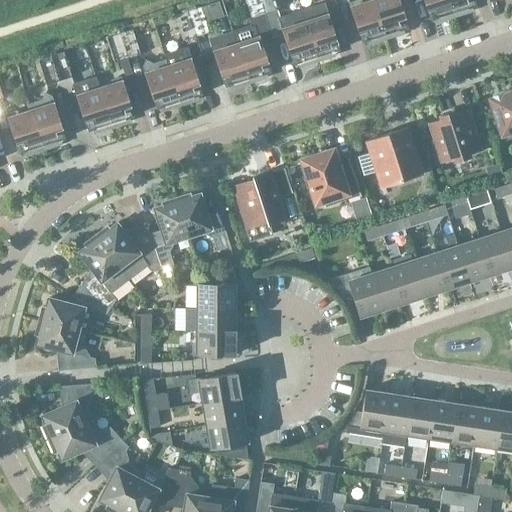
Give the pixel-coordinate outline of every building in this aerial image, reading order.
[(259,0),(244,0),(251,18),(250,19),(253,26),(231,33),(235,44),(248,82),(264,77),(263,74),(270,72),(258,37),(270,34),(264,14),(259,0)] [(273,0),(259,0),(264,14),(277,10),(273,0)] [(372,0),(371,0),(372,0),(351,7),(350,3),(349,3),(361,42),(367,41),(368,44),(385,38),(372,0)] [(372,0),(385,38),(402,33),(401,30),(407,28),(397,0),(372,0)] [(423,0),(430,20),(436,18),(437,21),(453,16),(448,0),(423,0)] [(448,0),(453,16),(470,11),(469,8),(475,6),(473,0),(448,0)] [(300,10),(303,21),(316,60),(333,55),(332,52),(338,50),(323,3),(300,10)] [(200,7),(187,12),(195,36),(208,32),(200,7)] [(455,25),(479,16),(476,9),(452,18),(455,25)] [(277,17),(293,65),(299,63),(300,66),(316,60),(303,21),(300,10),(277,17)] [(195,36),(187,12),(174,16),(182,40),(195,36)] [(139,54),(132,29),(119,34),(127,58),(139,54)] [(248,82),(235,44),(231,33),(231,31),(208,38),(224,87),(230,85),(231,88),(248,82)] [(114,62),(127,58),(119,34),(106,38),(114,62)] [(201,94),(188,55),(186,47),(164,54),(166,60),(168,66),(179,104),(196,99),(195,96),(201,94)] [(63,52),(50,56),(58,81),(71,76),(63,52)] [(50,56),(37,60),(45,85),(58,81),(50,56)] [(163,110),(179,104),(168,66),(166,60),(153,65),(145,61),(142,67),(156,109),(162,107),(163,110)] [(72,84),(75,92),(87,131),(93,129),(94,132),(111,126),(98,87),(95,76),(72,84)] [(99,87),(98,87),(111,126),(128,121),(127,118),(133,116),(120,77),(119,78),(120,81),(99,88),(99,87)] [(511,92),(490,100),(501,134),(511,130),(511,92)] [(58,140),(64,138),(50,96),(44,93),(40,101),(27,105),(29,111),(41,146),(42,149),(59,143),(58,140)] [(42,149),(41,146),(29,111),(8,117),(7,114),(6,114),(19,153),(25,151),(25,154),(42,149)] [(439,116),(440,120),(429,123),(441,162),(453,158),(454,161),(469,156),(468,153),(479,149),(467,111),(455,115),(454,111),(439,116)] [(374,171),(380,188),(422,174),(406,127),(364,140),(368,152),(357,156),(363,174),(374,171)] [(302,160),(311,191),(306,192),(309,198),(315,203),(322,205),(329,204),(327,199),(343,193),(346,199),(359,195),(359,196),(360,195),(348,158),(335,162),(331,151),(302,160)] [(253,180),(232,186),(245,226),(244,226),(249,242),(272,234),(268,224),(285,218),(278,197),(291,193),(284,169),(270,173),(269,171),(252,177),(253,180)] [(496,198),(511,193),(508,184),(493,189),(496,198)] [(479,187),(463,192),(466,202),(469,209),(490,203),(484,185),(479,187)] [(463,192),(448,197),(451,207),(466,202),(463,192)] [(188,237),(189,237),(188,236),(209,229),(216,251),(229,247),(220,219),(208,222),(199,194),(190,196),(189,193),(175,198),(188,237)] [(163,237),(151,241),(160,269),(172,265),(166,243),(187,236),(187,237),(188,237),(175,198),(161,202),(162,205),(153,208),(163,237)] [(425,221),(440,216),(437,207),(422,212),(425,221)] [(410,226),(425,221),(422,212),(407,217),(410,226)] [(394,221),(378,226),(381,235),(397,231),(394,221)] [(126,236),(116,223),(108,228),(107,226),(95,235),(128,278),(146,264),(152,271),(160,269),(151,241),(148,229),(126,236)] [(366,240),(381,235),(378,226),(363,231),(366,240)] [(511,267),(511,266),(511,227),(500,232),(511,267)] [(500,232),(479,238),(478,239),(490,274),(511,267),(500,232)] [(110,292),(128,278),(95,235),(83,244),(85,246),(78,252),(96,275),(86,290),(110,307),(115,299),(110,292)] [(478,239),(457,246),(468,281),(490,274),(478,239)] [(457,246),(435,253),(446,288),(468,281),(457,246)] [(295,253),(298,262),(313,257),(310,248),(295,253)] [(435,253),(413,260),(425,295),(446,288),(435,253)] [(403,302),(425,295),(413,260),(391,267),(403,302)] [(370,274),(368,266),(328,279),(345,298),(351,296),(358,317),(382,309),(370,274)] [(196,283),(196,308),(233,308),(233,284),(232,267),(200,277),(200,284),(196,283)] [(391,267),(370,274),(382,309),(403,302),(391,267)] [(106,314),(110,307),(86,290),(76,305),(47,298),(45,307),(42,306),(38,320),(77,330),(77,329),(84,331),(84,332),(85,332),(89,333),(95,311),(106,314)] [(233,331),(233,308),(196,308),(185,308),(184,331),(196,331),(233,331)] [(140,314),(140,330),(150,330),(150,314),(140,314)] [(84,332),(84,331),(77,329),(77,330),(38,320),(35,334),(38,335),(35,344),(64,351),(65,369),(95,367),(94,358),(88,357),(81,344),(84,333),(85,333),(85,332),(84,332)] [(150,363),(150,330),(140,330),(140,363),(150,363)] [(233,331),(196,331),(196,353),(192,353),(192,355),(233,355),(233,353),(238,353),(235,336),(233,336),(233,331)] [(202,403),(238,397),(237,391),(240,391),(239,374),(234,374),(234,373),(194,379),(194,381),(198,380),(202,403)] [(146,412),(156,410),(151,379),(141,380),(146,412)] [(42,425),(48,438),(91,419),(86,408),(91,395),(97,392),(96,383),(67,386),(68,403),(41,415),(45,424),(42,425)] [(354,411),(341,431),(341,432),(382,438),(383,431),(388,394),(364,390),(361,412),(354,411)] [(411,397),(388,394),(383,431),(405,434),(411,397)] [(242,419),(238,397),(202,403),(206,425),(242,419)] [(405,434),(428,438),(433,401),(411,397),(405,434)] [(456,404),(433,401),(428,438),(450,441),(456,404)] [(478,408),(456,404),(450,441),(473,444),(478,408)] [(501,411),(479,408),(478,408),(473,444),(495,448),(501,411)] [(159,426),(156,410),(146,412),(149,428),(159,426)] [(495,448),(511,450),(511,412),(501,411),(495,448)] [(91,419),(48,438),(54,452),(56,450),(60,459),(87,447),(99,460),(121,440),(109,427),(97,432),(91,419)] [(232,445),(246,443),(242,419),(206,425),(210,449),(214,448),(215,454),(234,457),(232,445)] [(127,446),(121,440),(99,460),(112,473),(98,499),(106,504),(105,507),(115,511),(118,511),(136,478),(140,471),(139,470),(138,471),(129,465),(125,452),(127,446)] [(312,463),(328,466),(330,456),(314,453),(312,463)] [(383,474),(399,477),(400,467),(384,464),(383,474)] [(416,469),(400,467),(399,477),(414,479),(416,469)] [(156,489),(136,478),(118,511),(145,511),(154,495),(172,498),(176,469),(167,468),(156,489)] [(206,511),(209,497),(210,497),(211,489),(209,489),(209,490),(197,488),(188,477),(188,471),(176,469),(172,498),(184,500),(182,511),(206,511)] [(428,481),(444,483),(445,473),(429,471),(428,481)] [(445,473),(444,483),(460,486),(461,476),(445,473)] [(248,480),(235,478),(233,487),(212,484),(211,489),(210,497),(209,497),(206,511),(230,511),(231,507),(244,509),(248,480)] [(291,511),(294,497),(271,493),(273,484),(259,482),(255,511),(262,511),(291,511)] [(472,493),(488,496),(489,486),(474,483),(472,493)] [(504,498),(505,488),(489,486),(488,496),(504,498)] [(316,500),(294,497),(291,511),(328,511),(331,493),(318,490),(316,500)] [(342,511),(345,495),(331,493),(328,511),(342,511)] [(388,511),(401,511),(403,503),(390,501),(388,511)] [(403,503),(401,511),(426,511),(427,509),(417,508),(417,505),(403,503)]
